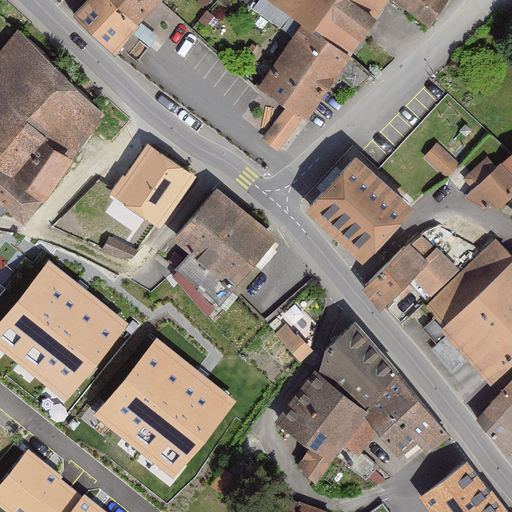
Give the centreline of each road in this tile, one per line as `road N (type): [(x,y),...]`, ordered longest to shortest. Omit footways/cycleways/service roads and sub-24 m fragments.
road 1 (residential): [(273,205),(429,378),(511,485)]
road 2 (residential): [(34,0),(158,116),(273,205)]
road 3 (residential): [(483,0),(273,205)]
